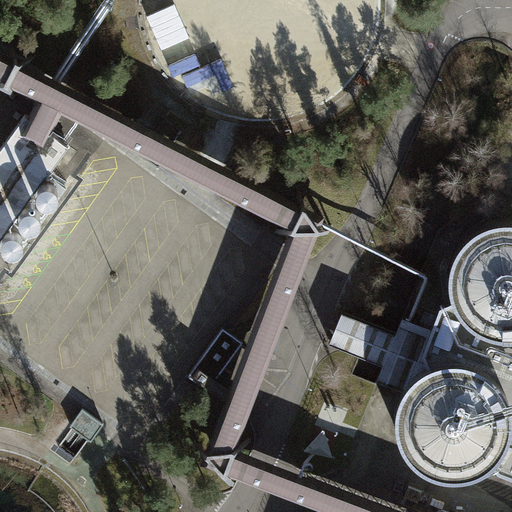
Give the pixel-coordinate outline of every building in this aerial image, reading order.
[(196,461),(329,511),(410,511),(232,445),(321,219),(20,66),(0,55),(0,82),(41,103),(26,136),(48,146),(65,115),(289,229),(196,461)] [(21,113),(0,142),(0,240),(3,242),(47,181),(42,174),(64,144),(21,113)] [(235,137),(206,129),(198,156),(227,164),(235,137)] [(447,277),(451,296),(436,304),(428,326),(419,349),(425,364),(418,367),(407,377),(399,388),(394,399),(392,411),(393,429),(400,445),(413,461),(431,470),(450,474),(471,470),(486,461),(494,472),(511,478),(511,218),(491,219),(473,226),(459,239),(450,256),(447,277)] [(391,332),(338,310),(325,341),(378,362),(372,378),(387,383),(399,388),(407,377),(418,367),(425,364),(419,349),(428,326),(411,320),(398,315),(391,332)] [(239,340),(219,326),(184,374),(204,388),(239,340)] [(99,423),(78,408),(66,425),(87,440),(99,423)]
